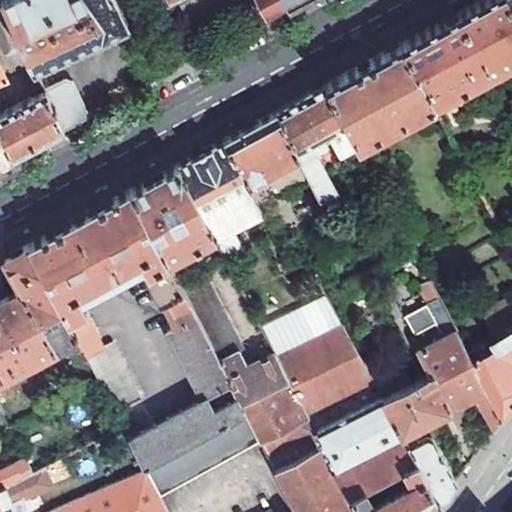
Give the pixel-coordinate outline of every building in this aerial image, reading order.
[(2,0),(32,64),(102,32),(103,34),(110,37),(125,30),(125,23),(124,21),(126,20),(116,0),(2,0)] [(283,0),(258,0),(267,16),(286,6),(283,0)] [(477,0),(459,10),(399,42),(432,102),(511,58),(511,5),(509,0),(477,0)] [(357,64),(325,81),(359,142),(414,111),(432,102),(399,42),(389,47),(357,64)] [(165,54),(145,64),(152,79),(172,68),(165,54)] [(62,127),(44,89),(4,110),(0,101),(0,81),(8,77),(0,59),(0,137),(9,156),(52,132),(62,127)] [(65,78),(44,89),(62,127),(88,113),(74,81),(65,78)] [(316,86),(273,109),(311,179),(324,203),(333,199),(330,192),(337,188),(314,146),(324,141),(323,140),(330,135),(339,152),(359,142),(325,81),(316,86)] [(432,102),(414,111),(421,124),(439,114),(432,102)] [(251,123),(222,138),(255,203),(273,193),(281,195),(311,179),(273,109),(251,123)] [(0,161),(9,156),(0,137),(0,161)] [(185,158),(176,162),(212,233),(252,212),(259,209),(255,203),(222,138),(185,158)] [(168,167),(129,188),(167,261),(178,284),(200,271),(193,258),(184,263),(178,253),(213,234),(212,233),(176,162),(168,167)] [(28,243),(77,337),(85,353),(86,354),(104,345),(78,297),(84,293),(81,288),(135,259),(138,264),(142,262),(147,271),(167,261),(129,188),(81,214),(28,243)] [(391,204),(369,216),(377,231),(399,219),(391,204)] [(334,222),(302,239),(309,253),(342,235),(334,222)] [(19,288),(0,298),(0,377),(77,337),(28,243),(3,257),(19,288)] [(125,430),(144,467),(233,417),(225,402),(218,389),(229,383),(196,319),(178,284),(167,261),(147,271),(174,325),(170,327),(204,396),(155,424),(111,340),(108,343),(104,345),(86,354),(100,382),(125,430)] [(295,280),(300,289),(316,281),(314,275),(306,274),(295,280)] [(439,296),(429,278),(417,284),(427,303),(439,296)] [(261,328),(273,351),(275,355),(298,344),(340,322),(326,295),(261,328)] [(473,397),(495,430),(502,420),(500,418),(470,359),(466,351),(454,328),(455,328),(439,296),(427,303),(424,304),(426,306),(435,326),(441,336),(415,349),(428,373),(410,382),(403,369),(387,378),(384,373),(375,355),(363,363),(372,380),(380,392),(382,397),(383,397),(402,434),(473,397)] [(482,312),(495,334),(511,323),(511,308),(506,298),(482,312)] [(223,305),(196,319),(229,383),(236,396),(237,400),(286,375),(275,355),(273,351),(245,366),(238,352),(241,351),(231,333),(236,330),(223,305)] [(435,326),(426,306),(405,317),(415,336),(435,326)] [(243,411),(259,441),(306,416),(305,413),(372,380),(363,363),(355,348),(340,322),(298,344),(275,355),(286,375),(237,400),(243,411)] [(470,359),(500,418),(501,417),(506,409),(511,401),(511,360),(508,354),(511,351),(511,323),(495,334),(488,337),(494,346),(471,359),(470,359)] [(355,348),(363,363),(375,355),(368,341),(355,348)] [(68,363),(82,390),(100,382),(86,354),(85,353),(68,363)] [(100,382),(82,390),(108,438),(125,430),(100,382)] [(236,396),(225,402),(233,417),(243,411),(237,400),(236,396)] [(316,432),(350,497),(417,463),(408,445),(402,434),(383,397),(316,432)] [(0,432),(10,428),(0,408),(0,432)] [(146,470),(159,496),(259,441),(243,411),(233,417),(144,467),(146,470)] [(417,463),(439,505),(445,497),(456,483),(432,437),(425,435),(408,445),(417,463)] [(348,511),(315,448),(273,470),(294,511),(348,511)] [(350,497),(357,511),(433,511),(439,505),(417,463),(350,497)] [(0,511),(1,511),(0,509),(0,507),(50,485),(42,468),(0,487),(0,511)] [(146,470),(46,511),(166,511),(159,496),(146,470)]
